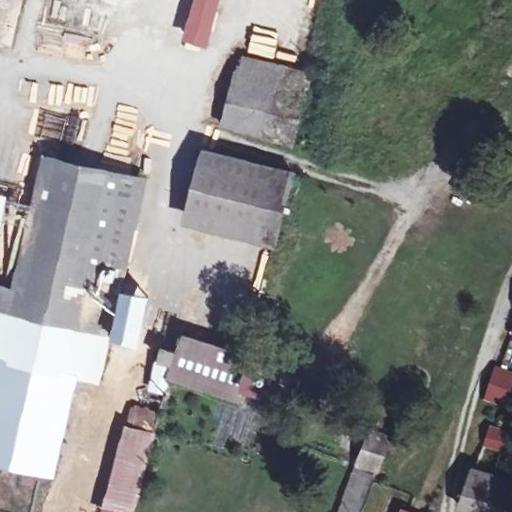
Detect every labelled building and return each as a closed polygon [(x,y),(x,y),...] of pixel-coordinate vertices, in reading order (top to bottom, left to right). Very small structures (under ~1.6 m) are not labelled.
[(0,0),(0,57),(11,60),(26,0),(0,0)] [(207,46),(217,0),(189,0),(180,39),(207,46)] [(223,137),(292,155),(311,82),(242,64),(223,137)] [(208,161),(193,214),(281,239),(296,187),(208,161)] [(101,390),(122,299),(96,292),(120,186),(50,168),(20,295),(0,291),(0,364),(1,365),(0,367),(0,474),(56,488),(81,385),(101,390)] [(148,192),(120,186),(96,292),(122,299),(148,192)] [(0,246),(12,204),(0,200),(0,246)] [(117,350),(141,356),(153,308),(130,302),(117,350)] [(239,413),(243,400),(252,368),(188,347),(182,364),(165,360),(153,398),(168,404),(172,390),(239,413)] [(511,382),(498,379),(491,409),(511,414),(511,382)] [(131,511),(160,412),(127,402),(95,511),(131,511)] [(489,455),(503,459),(508,444),(493,440),(489,455)] [(378,480),(389,447),(374,442),(361,474),(378,480)] [(349,511),(366,511),(375,487),(361,482),(349,511)] [(511,495),(474,483),(464,511),(507,511),(511,500),(511,495)]
